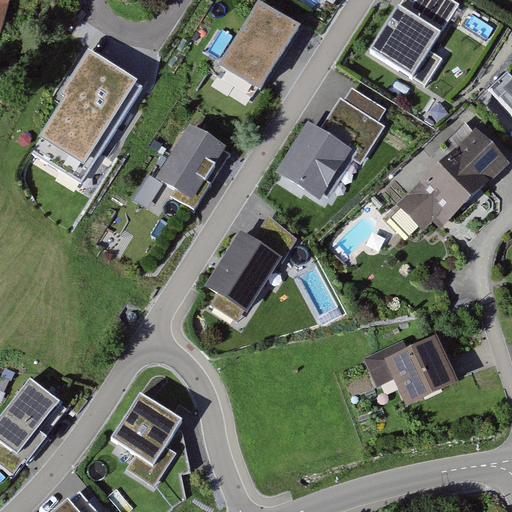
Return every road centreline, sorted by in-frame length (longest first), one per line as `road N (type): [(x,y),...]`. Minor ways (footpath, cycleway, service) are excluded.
road 1 (residential): [(151,340),(365,0)]
road 2 (residential): [(151,340),(14,511)]
road 3 (residential): [(511,462),(395,483),(305,511)]
road 4 (residential): [(242,511),(207,396),(190,368),(151,340)]
